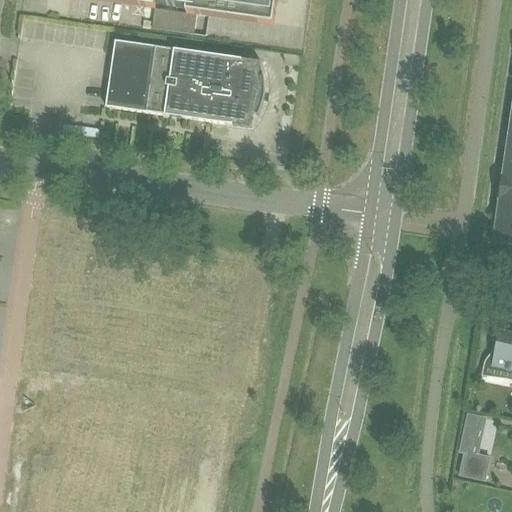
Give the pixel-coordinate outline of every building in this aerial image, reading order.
[(278,0),(83,0),(274,27),(278,0)] [(261,63),(116,42),(106,108),(252,129),(254,115),(258,117),(260,113),(261,111),(262,107),(263,104),(264,101),(265,98),(265,96),(265,93),(265,91),(265,86),(265,81),(264,78),(264,76),(259,77),(261,63)] [(62,134),(72,135),(73,127),(63,125),(62,134)] [(511,179),(504,179),(500,200),(511,201),(511,179)] [(501,200),(498,221),(511,223),(511,201),(500,200),(501,200)] [(511,246),(511,223),(498,221),(494,244),(511,246)] [(488,357),(486,360),(486,361),(485,363),(484,364),(481,377),(483,378),(483,376),(506,379),(507,372),(510,373),(511,369),(511,336),(500,334),(496,348),(494,347),(493,350),(492,352),(491,355),(488,357)] [(486,418),(467,414),(464,428),(483,432),(486,418)] [(484,482),(489,459),(464,453),(459,476),(473,479),(484,482)]
